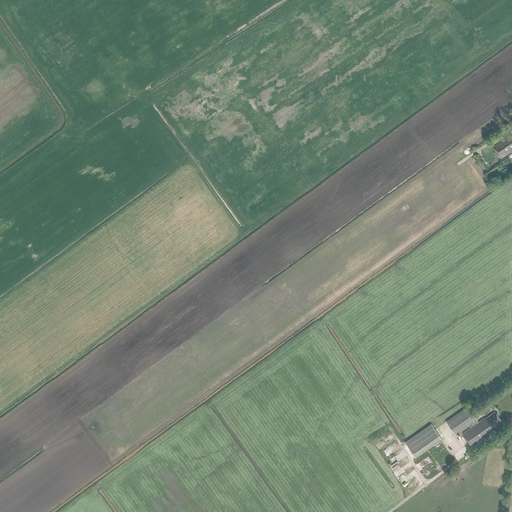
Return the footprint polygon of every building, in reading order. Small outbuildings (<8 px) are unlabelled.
[(511,131),(492,145),(504,163),(510,158),(508,154),(511,151),(511,131)] [(446,421),(456,435),(477,420),(467,406),(446,421)] [(474,412),(478,418),(483,415),(479,408),(474,412)] [(502,423),(494,412),(485,418),(483,419),(462,433),(472,447),(495,430),(494,429),(502,423)] [(415,457),(441,439),(432,425),(405,443),(415,457)] [(441,468),(454,460),(442,441),(429,449),(441,468)]
